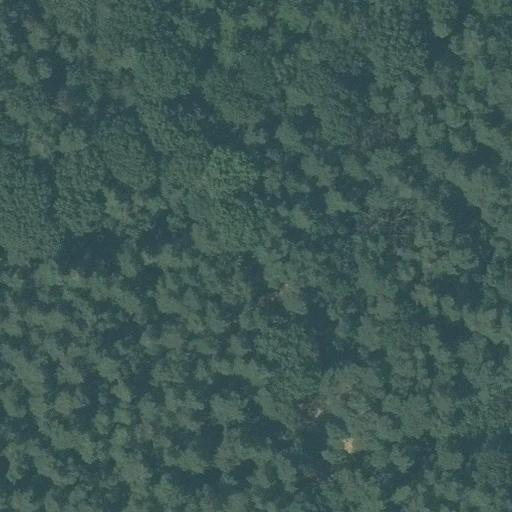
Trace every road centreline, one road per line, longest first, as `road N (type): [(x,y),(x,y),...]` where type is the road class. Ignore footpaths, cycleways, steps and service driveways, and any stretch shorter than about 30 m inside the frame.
road 1 (track): [(170,0),(345,511)]
road 2 (track): [(0,200),(397,0)]
